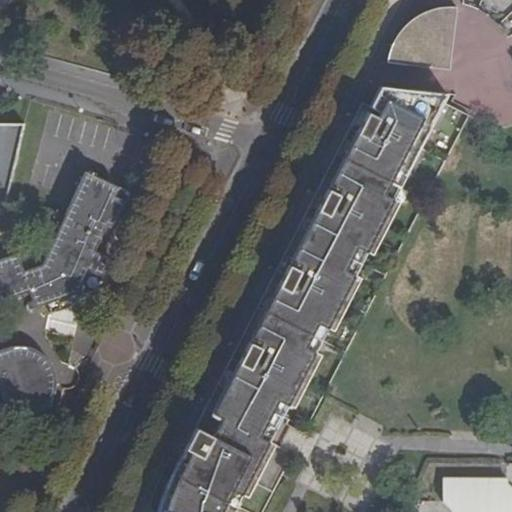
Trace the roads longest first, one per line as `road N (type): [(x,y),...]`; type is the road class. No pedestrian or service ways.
road 1 (tertiary): [(79,511),(270,144)]
road 2 (unclassified): [(270,144),(0,64)]
road 3 (tertiary): [(270,144),(344,0)]
